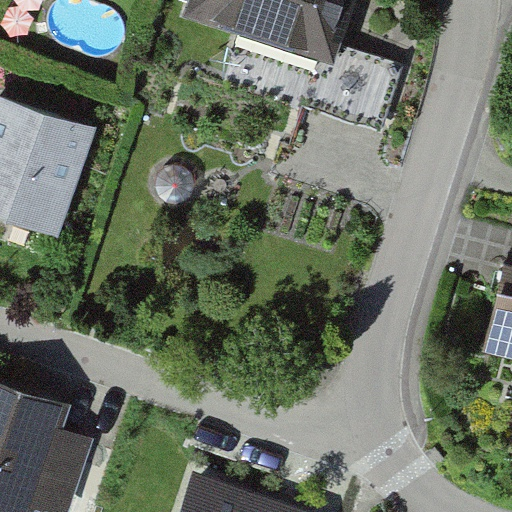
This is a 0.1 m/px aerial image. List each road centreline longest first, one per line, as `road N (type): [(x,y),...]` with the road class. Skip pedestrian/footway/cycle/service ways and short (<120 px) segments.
road 1 (residential): [(471,0),(443,146),(338,444)]
road 2 (residential): [(0,327),(338,444)]
road 3 (residential): [(338,444),(393,465),(451,511)]
